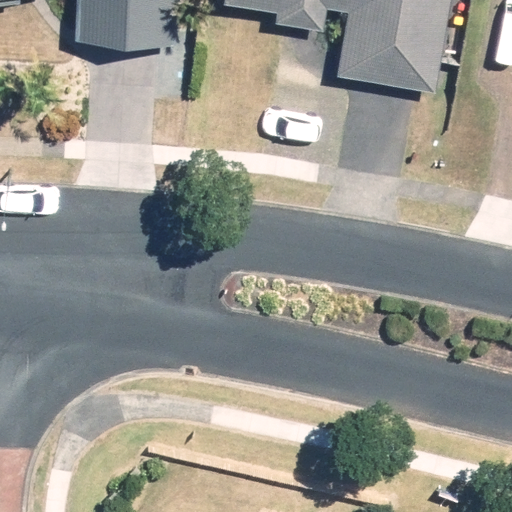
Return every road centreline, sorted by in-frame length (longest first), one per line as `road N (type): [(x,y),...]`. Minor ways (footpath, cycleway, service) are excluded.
road 1 (residential): [(511,418),(140,329),(2,267)]
road 2 (residential): [(2,267),(128,226),(511,297)]
